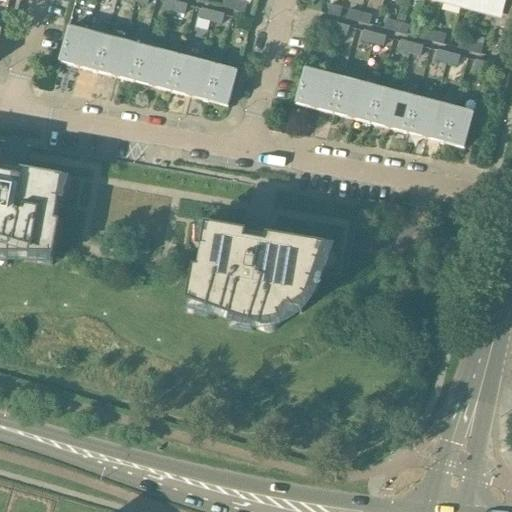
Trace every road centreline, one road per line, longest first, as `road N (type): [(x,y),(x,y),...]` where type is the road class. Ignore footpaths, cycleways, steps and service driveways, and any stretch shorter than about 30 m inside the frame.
road 1 (primary): [(425,509),(218,478),(0,418)]
road 2 (unknown): [(422,182),(411,224),(391,242),(376,243),(92,189)]
road 3 (residential): [(511,198),(245,150)]
road 4 (residential): [(509,280),(469,370),(425,509)]
road 5 (primary): [(0,437),(226,511)]
road 6 (residential): [(245,150),(13,109)]
road 7 (residential): [(463,511),(509,280)]
road 8 (residential): [(245,150),(287,0)]
